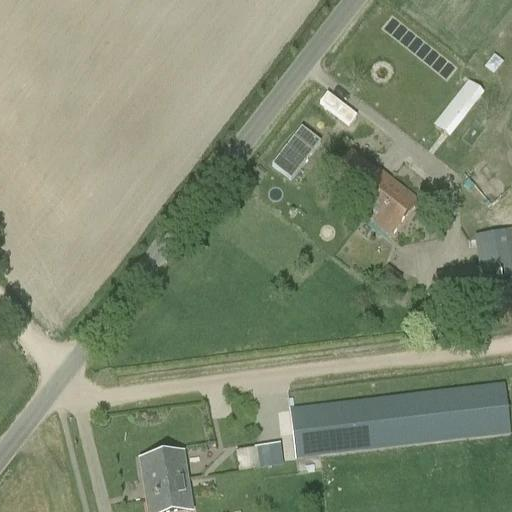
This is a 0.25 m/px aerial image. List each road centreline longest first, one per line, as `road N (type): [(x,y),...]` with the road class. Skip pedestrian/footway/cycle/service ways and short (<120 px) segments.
road 1 (unclassified): [(59,378),(353,0)]
road 2 (unclassified): [(59,378),(79,398),(478,348)]
